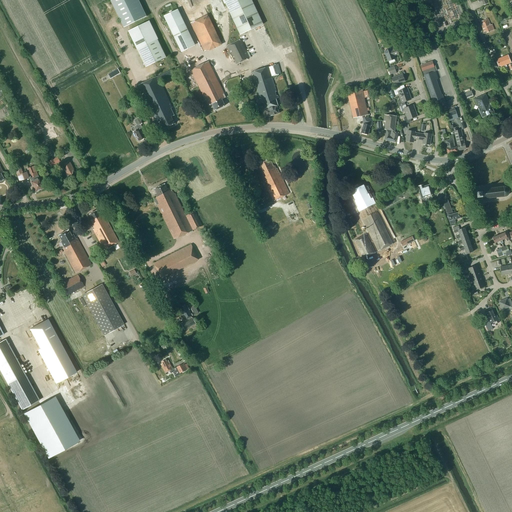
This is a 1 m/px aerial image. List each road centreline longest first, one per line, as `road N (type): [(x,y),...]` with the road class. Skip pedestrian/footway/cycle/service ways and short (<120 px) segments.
road 1 (tertiary): [(0,209),(65,198),(201,135),(242,127),(330,132),(436,160)]
road 2 (track): [(172,511),(496,366)]
road 3 (trunk): [(218,511),(511,377)]
